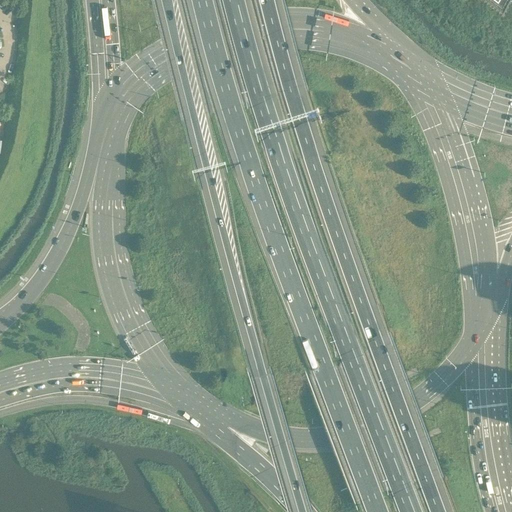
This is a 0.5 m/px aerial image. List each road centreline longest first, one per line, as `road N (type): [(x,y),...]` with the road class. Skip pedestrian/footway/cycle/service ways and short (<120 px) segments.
road 1 (motorway): [(408,511),(305,238),(232,0)]
road 2 (motorway): [(201,0),(274,237),(376,511)]
road 3 (motorway): [(438,511),(334,227),(267,0)]
road 4 (motorway): [(167,0),(304,511)]
road 5 (trunk): [(421,77),(359,40),(261,27),(191,45),(132,86),(111,114)]
road 6 (trunk): [(189,402),(281,437),(352,436),(392,418),(442,379),(480,324)]
road 7 (trunk): [(111,114),(106,211),(118,289),(137,336),(189,402)]
road 8 (trunk): [(480,324),(473,228),(442,117),(421,77)]
road 9 (primary): [(111,114),(66,239),(0,325)]
road 10 (primary): [(0,388),(47,375),(100,374),(189,402)]
road 11 (motorway): [(502,511),(480,324)]
road 12 (motorway): [(189,402),(308,511)]
road 13 (track): [(189,402),(208,446),(274,511)]
